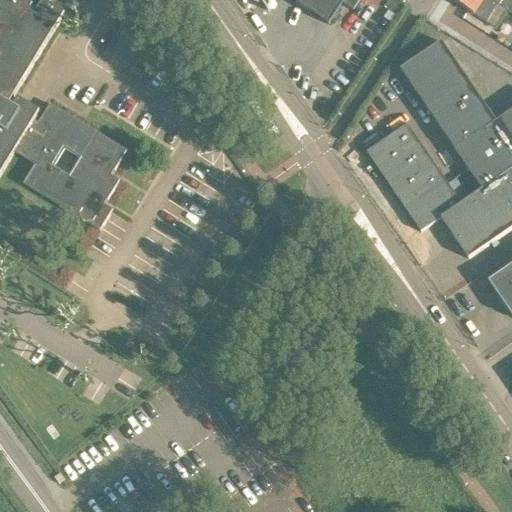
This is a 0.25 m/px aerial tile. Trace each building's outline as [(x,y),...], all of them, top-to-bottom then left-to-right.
[(112,214),(104,209),(119,184),(111,180),(126,155),(50,108),(38,127),(33,124),(39,115),(18,102),(13,111),(8,108),(64,18),(38,1),(38,0),(0,0),(0,178),(14,156),(35,168),(23,187),(99,235),(112,214)] [(360,0),(259,0),(262,4),(268,0),(288,0),(328,27),(343,5),(353,12),(360,0)] [(498,7),(487,0),(452,0),(451,1),(487,24),(498,7)] [(487,0),(498,7),(505,11),(511,15),(511,0),(487,0)] [(505,39),(499,35),(495,41),(502,45),(505,39)] [(468,261),(511,231),(511,112),(496,124),(441,44),(400,72),(482,192),(461,206),(407,127),(366,154),(421,234),(441,221),(460,249),(468,261)] [(511,267),(489,284),(495,293),(495,294),(507,311),(511,317),(511,267)]
